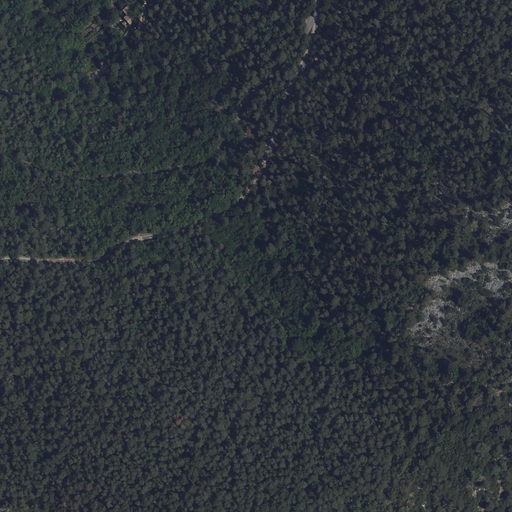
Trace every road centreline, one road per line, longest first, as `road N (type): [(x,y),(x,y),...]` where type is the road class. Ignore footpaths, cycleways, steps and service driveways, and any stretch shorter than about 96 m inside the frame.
road 1 (unclassified): [(0,261),(97,261),(126,242),(190,231),(237,207),(293,102),(319,0)]
road 2 (track): [(317,23),(307,25),(246,105),(214,160),(77,179),(0,156)]
road 3 (track): [(0,89),(42,91),(90,79),(134,27),(145,0)]
